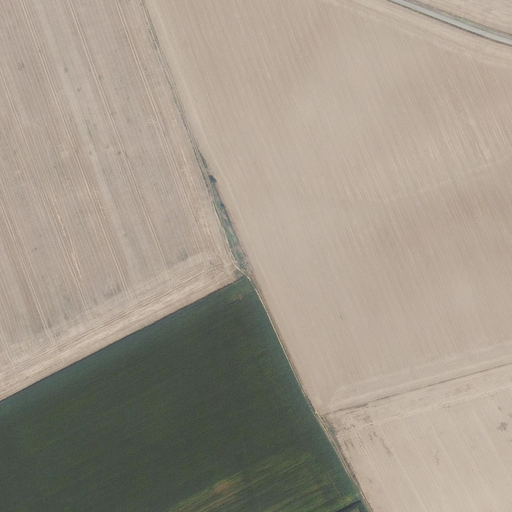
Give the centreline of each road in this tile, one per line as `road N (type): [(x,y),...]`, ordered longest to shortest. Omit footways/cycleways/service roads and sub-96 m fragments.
road 1 (track): [(371,511),(201,149),(145,0)]
road 2 (unclassified): [(395,0),(511,42)]
